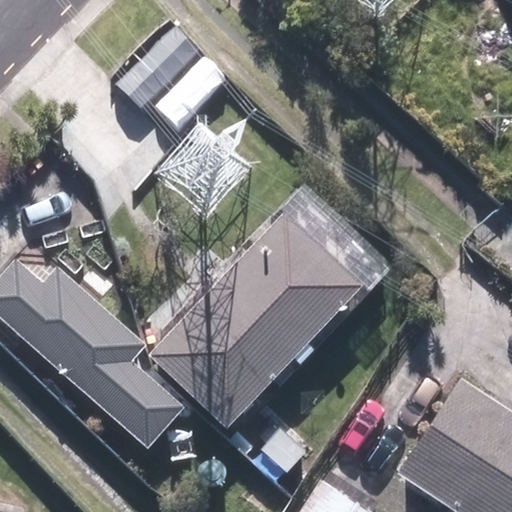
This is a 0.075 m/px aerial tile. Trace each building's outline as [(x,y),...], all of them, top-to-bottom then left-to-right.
[(149,356),(226,429),(356,292),(279,220),(149,356)] [(13,264),(0,278),(0,319),(144,449),(180,409),(130,364),(142,350),(57,273),(42,290),(13,264)] [(511,511),(511,421),(457,385),(397,476),(451,511),(511,511)] [(375,511),(380,505),(328,469),(297,511),(375,511)] [(277,511),(283,505),(245,475),(216,511),(277,511)]
